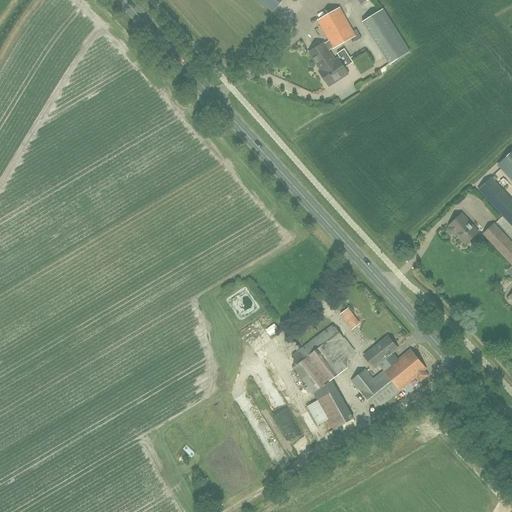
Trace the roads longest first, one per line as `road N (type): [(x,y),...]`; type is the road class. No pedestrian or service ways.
road 1 (primary): [(461,370),(123,0)]
road 2 (unclassified): [(293,472),(461,370)]
